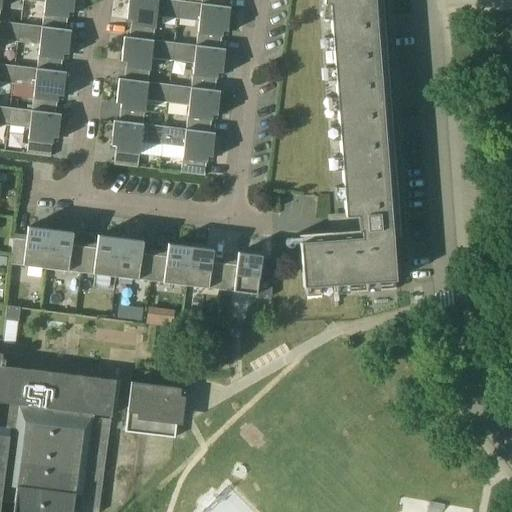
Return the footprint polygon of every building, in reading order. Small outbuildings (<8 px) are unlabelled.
[(29,0),(44,2),(41,27),(65,30),(68,12),(72,13),(73,0),(29,0)] [(169,0),(128,0),(126,19),(131,20),(128,37),(153,41),(156,16),(177,18),(179,1),(169,0)] [(323,0),(323,4),(329,5),(345,216),(330,218),(331,232),(298,235),(298,236),(299,236),(303,287),(333,285),(333,294),(396,289),(392,238),(399,238),(381,0),(323,0)] [(225,7),(201,4),(179,1),(177,18),(199,21),(195,46),(220,49),(222,31),(227,32),(230,7),(225,7)] [(0,21),(0,39),(18,42),(20,24),(0,21)] [(65,30),(41,27),(20,24),(18,42),(38,44),(35,69),(60,72),(62,54),(67,55),(70,30),(65,30)] [(153,41),(128,37),(124,37),(121,61),(125,62),(123,79),(148,82),(151,58),(172,60),(174,43),(153,41)] [(224,49),(220,49),(195,46),(174,43),(172,60),(193,63),(190,88),(214,91),(217,73),(221,74),(224,49)] [(0,64),(0,82),(12,84),(15,66),(0,64)] [(60,72),(35,69),(15,66),(12,84),(33,87),(30,110),(55,114),(57,96),(62,97),(65,72),(60,72)] [(148,82),(123,79),(118,79),(116,103),(120,104),(118,121),(143,124),(146,100),(167,102),(169,85),(148,82)] [(214,91),(190,88),(169,85),(167,102),(188,105),(185,130),(209,132),(211,115),(216,116),(219,91),(214,91)] [(0,106),(0,124),(7,126),(10,108),(0,106)] [(60,114),(55,114),(30,110),(10,108),(7,126),(28,128),(25,154),(50,157),(52,138),(57,139),(60,114)] [(164,127),(143,124),(118,121),(113,121),(110,145),(115,146),(113,165),(137,168),(141,141),(162,144),(164,127)] [(214,133),(209,132),(185,130),(164,127),(162,144),(183,146),(180,173),(204,176),(206,157),(211,158),(214,133)] [(45,269),(50,230),(27,227),(26,240),(13,238),(9,264),(45,269)] [(71,245),(72,232),(50,230),(45,269),(80,273),(83,247),(71,245)] [(115,277),(120,238),(97,236),(96,248),(83,247),(80,273),(115,277)] [(141,254),(142,241),(120,238),(115,277),(150,282),(153,255),(141,254)] [(185,286),(190,247),(167,244),(166,257),(153,255),(150,282),(185,286)] [(211,262),(212,250),(190,247),(185,286),(220,290),(223,264),(211,262)] [(256,295),(261,256),(238,253),(236,265),(223,264),(220,290),(256,295)] [(131,306),(129,319),(141,321),(143,308),(131,306)] [(23,343),(21,354),(37,357),(39,346),(23,343)] [(1,359),(1,354),(0,353),(0,503),(0,501),(14,503),(12,511),(71,511),(72,510),(87,511),(98,511),(110,419),(93,417),(93,414),(110,416),(115,380),(4,366),(4,359),(1,359)] [(174,438),(180,388),(130,382),(124,432),(174,438)]
